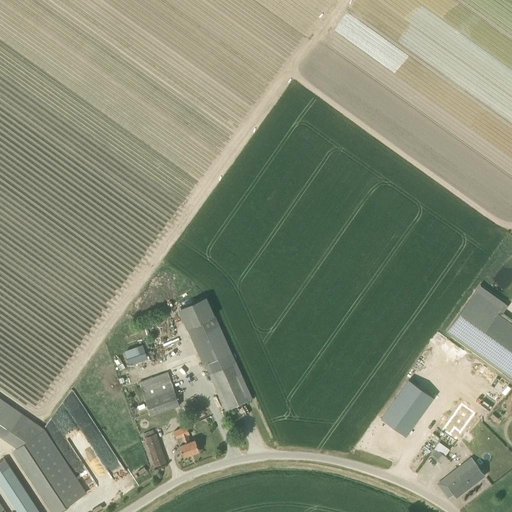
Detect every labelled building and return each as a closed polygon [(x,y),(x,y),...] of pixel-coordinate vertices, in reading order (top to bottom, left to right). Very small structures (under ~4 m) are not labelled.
[(511,319),(503,313),(508,306),(504,303),(504,302),(480,285),(481,285),(480,284),(446,332),(511,378),(511,319)] [(206,295),(178,308),(191,336),(219,323),(206,295)] [(144,332),(121,340),(123,348),(146,340),(144,332)] [(143,345),(124,352),(129,366),(148,360),(143,345)] [(252,398),(232,353),(205,364),(226,410),(252,398)] [(170,379),(142,390),(151,416),(179,405),(170,379)] [(408,381),(382,417),(406,434),(432,398),(408,381)] [(43,431),(0,399),(0,439),(13,449),(43,431)] [(457,441),(479,419),(468,408),(446,430),(450,434),(446,437),(451,442),(454,438),(457,441)] [(189,442),(187,436),(189,435),(186,427),(174,432),(177,439),(180,446),(183,456),(199,451),(195,440),(189,442)] [(49,511),(62,511),(84,496),(43,431),(13,449),(11,451),(49,511)] [(155,467),(166,463),(156,433),(145,438),(155,467)] [(445,456),(435,448),(430,455),(441,462),(445,456)] [(457,497),(485,475),(472,458),(464,464),(461,466),(446,477),(438,483),(442,489),(444,488),(450,496),(454,493),(457,497)] [(37,511),(5,462),(0,464),(0,484),(18,511),(37,511)]
